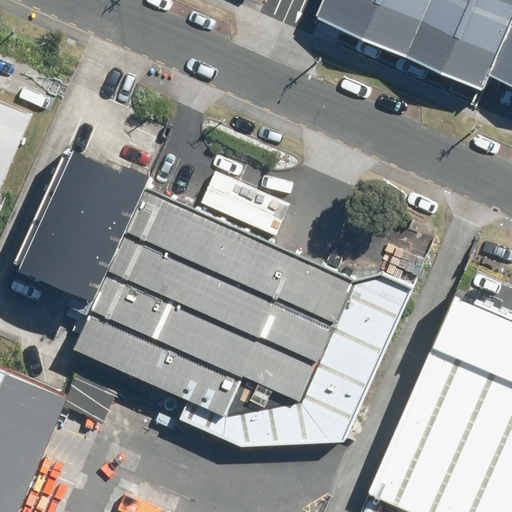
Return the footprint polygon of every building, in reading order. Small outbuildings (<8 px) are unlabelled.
[(479,86),(511,11),(511,0),(325,0),(319,15),(479,86)] [(511,11),(488,67),(511,77),(511,11)] [(0,189),(35,111),(0,95),(0,189)] [(152,166),(83,136),(27,262),(96,292),(152,166)] [(409,299),(149,185),(81,339),(190,392),(180,412),(243,441),(348,437),(409,299)] [(511,511),(511,322),(454,298),(368,496),(406,511),(511,511)] [(0,511),(20,511),(73,392),(0,359),(0,511)]
